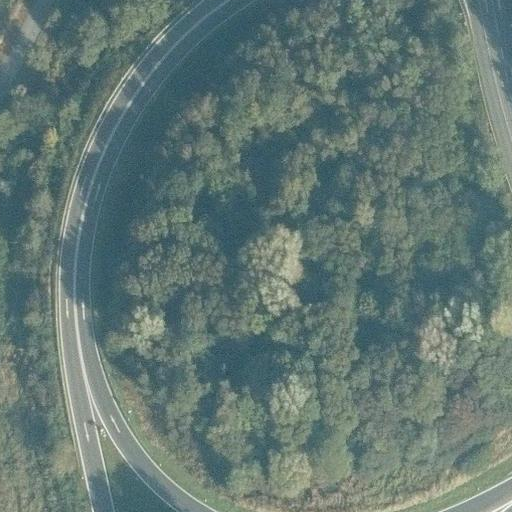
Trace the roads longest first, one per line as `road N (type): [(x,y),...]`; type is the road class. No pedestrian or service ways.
road 1 (motorway): [(79,349),(77,248),(106,151),(163,64),(238,0)]
road 2 (motorway): [(192,511),(128,451),(79,349)]
road 3 (motorway): [(79,349),(104,511)]
road 4 (tertiary): [(486,0),(511,124)]
